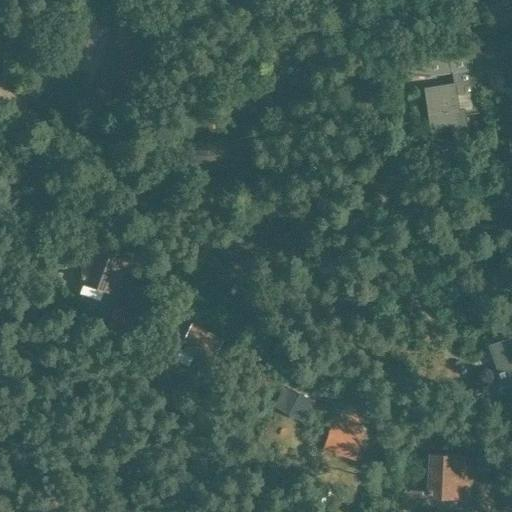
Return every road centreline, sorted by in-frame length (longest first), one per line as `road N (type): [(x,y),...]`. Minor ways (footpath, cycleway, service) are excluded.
road 1 (track): [(432,302),(320,306),(208,283),(75,210),(0,133)]
road 2 (track): [(355,0),(432,302)]
